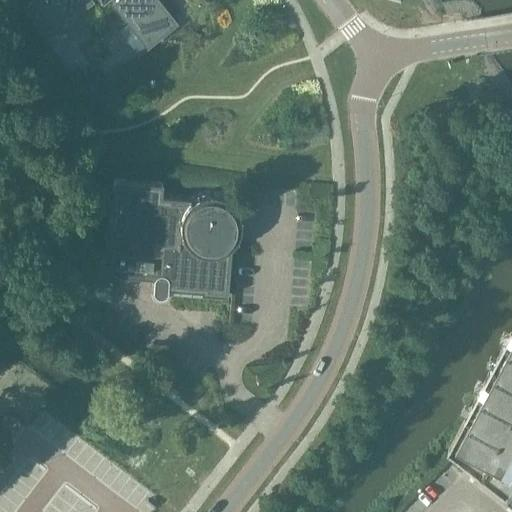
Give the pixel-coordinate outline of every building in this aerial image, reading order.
[(35,0),(29,5),(52,33),(93,0),(114,0),(150,45),(178,23),(160,0),(35,0)] [(84,70),(73,78),(90,100),(93,81),(84,70)] [(93,81),(90,100),(92,98),(112,83),(104,72),(93,81)] [(229,250),(233,247),(237,243),(240,239),(242,234),(243,229),(244,223),(244,218),(242,213),(241,209),(238,205),(235,201),(232,198),(227,195),(222,193),(217,192),(212,192),(207,192),(201,193),(197,196),(192,199),(164,196),(165,184),(116,181),(112,227),(111,228),(109,229),(107,230),(106,232),(105,233),(105,235),(104,237),(104,239),(105,242),(106,245),(108,247),(111,248),(109,274),(125,275),(125,273),(138,274),(139,253),(155,254),(157,228),(181,229),(182,234),(185,239),(187,243),(191,247),(195,250),(200,252),(204,254),(210,255),(215,255),(220,254),(225,252),(229,250)] [(229,296),(233,247),(229,250),(225,252),(220,254),(215,255),(210,255),(204,254),(200,252),(195,250),(191,247),(187,243),(185,239),(182,234),(181,229),(157,228),(155,254),(139,253),(138,274),(138,276),(154,278),(153,290),(159,294),(163,295),(169,291),(170,288),(180,289),(180,292),(193,293),(194,290),(203,291),(203,294),(229,296)] [(95,296),(95,300),(110,301),(111,281),(96,280),(95,296)] [(511,472),(508,470),(511,462),(511,335),(450,450),(450,451),(509,496),(511,494),(511,472)]
